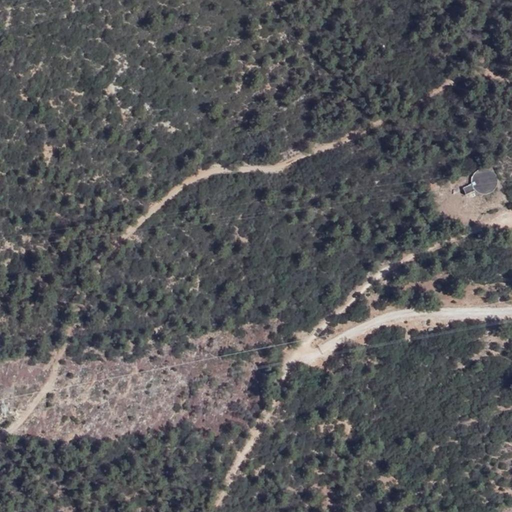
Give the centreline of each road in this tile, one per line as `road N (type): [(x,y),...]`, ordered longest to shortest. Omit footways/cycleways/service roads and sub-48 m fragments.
road 1 (track): [(511,77),(479,70),(421,95),(355,139),(289,165),(194,179),(144,213),(101,250),(47,389),(0,434)]
road 2 (track): [(511,212),(390,262),(334,312),(295,359),(211,511)]
